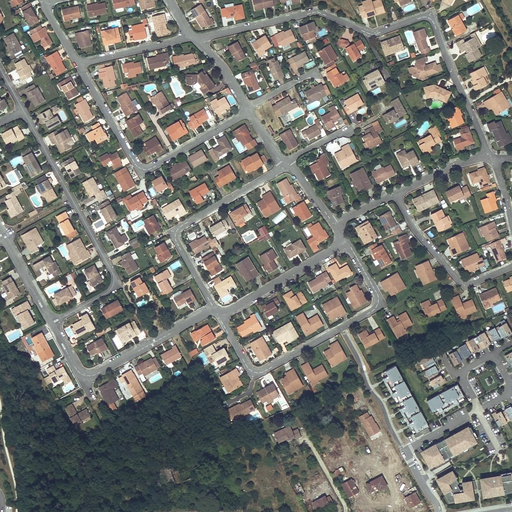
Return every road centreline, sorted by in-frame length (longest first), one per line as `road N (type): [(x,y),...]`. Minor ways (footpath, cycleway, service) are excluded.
road 1 (residential): [(194,38),(313,12),(369,33),(431,19),(490,157)]
road 2 (residential): [(218,316),(254,372),(342,327),(378,301),(346,242)]
road 3 (residential): [(23,110),(113,275),(108,292),(52,323)]
road 4 (residential): [(78,64),(142,169),(247,109)]
road 5 (residential): [(285,162),(176,231),(214,309)]
road 6 (residential): [(511,267),(460,282),(393,193)]
road 7 (residential): [(84,381),(214,309)]
road 8 (residential): [(218,316),(346,242)]
